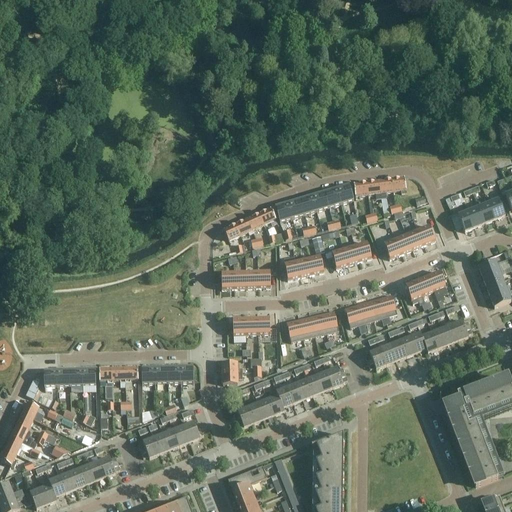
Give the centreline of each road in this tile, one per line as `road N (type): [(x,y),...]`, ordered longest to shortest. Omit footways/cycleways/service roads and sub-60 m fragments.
road 1 (residential): [(205,307),(208,230),(344,178),(405,171),(425,178),(456,253)]
road 2 (residential): [(205,307),(276,305),(456,253)]
road 3 (residential): [(0,430),(35,359),(207,354)]
road 4 (residential): [(228,453),(357,401)]
road 5 (residential): [(81,511),(204,463)]
road 6 (residential): [(460,498),(413,378)]
